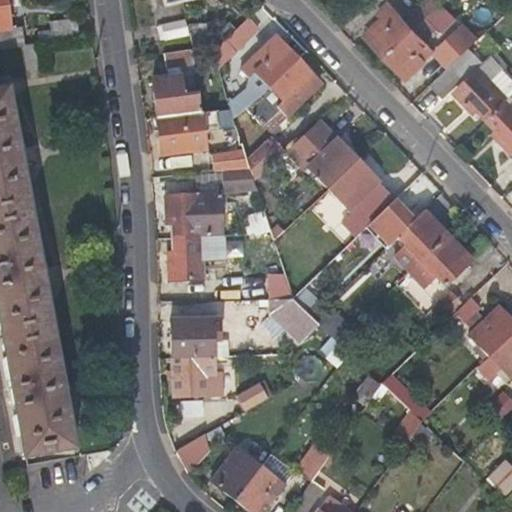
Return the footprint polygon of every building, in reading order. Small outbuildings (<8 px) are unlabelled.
[(0,0),(0,49),(20,47),(28,45),(24,23),(10,26),(5,0),(0,0)] [(445,0),(428,0),(408,20),(391,3),(377,15),(381,20),(365,34),(386,56),(416,29),(426,18),(445,0)] [(416,29),(386,56),(407,78),(435,51),(436,51),(435,50),(429,43),(432,40),(424,31),(432,24),(426,18),(416,29)] [(56,22),(57,31),(59,40),(75,37),(72,19),(56,22)] [(213,51),(216,58),(218,66),(257,30),(246,19),(213,51)] [(156,25),(157,32),(159,39),(185,33),(182,20),(156,25)] [(463,23),(439,47),(442,50),(438,54),(449,66),(450,65),(478,39),(463,23)] [(198,26),(194,26),(190,27),(194,49),(209,49),(209,27),(198,26)] [(255,73),(269,87),(297,60),(275,38),(240,70),(249,79),(255,73)] [(33,44),(28,45),(20,47),(24,71),(37,69),(33,44)] [(164,55),(164,62),(165,69),(191,68),(190,53),(164,55)] [(320,84),(297,60),(269,87),(262,94),(276,109),(293,94),(301,103),(320,84)] [(431,83),(437,89),(442,95),(461,76),(450,65),(449,66),(431,83)] [(490,80),(508,99),(511,94),(511,77),(503,67),(490,80)] [(486,119),(508,99),(490,80),(478,68),(452,93),(472,114),(476,109),(486,119)] [(155,118),(197,113),(200,112),(198,93),(179,95),(177,76),(151,79),(155,118)] [(6,88),(0,88),(0,333),(22,458),(71,450),(37,258),(6,88)] [(242,99),(245,103),(249,107),(259,97),(252,90),(242,99)] [(495,129),(493,131),(491,133),(508,151),(511,147),(511,102),(508,99),(486,119),(495,129)] [(227,111),(200,111),(200,128),(228,128),(227,111)] [(160,154),(182,151),(205,149),(202,128),(199,128),(197,113),(155,118),(160,154)] [(328,192),(358,164),(318,124),(286,154),(305,173),(308,170),(328,192)] [(252,171),(255,182),(282,157),(268,143),(249,161),(252,171)] [(220,172),(227,172),(252,171),(249,161),(244,145),(223,147),(223,158),(219,158),(220,172)] [(395,202),(358,164),(328,192),(366,230),(371,226),(395,202)] [(252,171),(227,172),(227,189),(257,188),(255,182),(252,171)] [(172,238),(219,235),(221,235),(219,194),(165,198),(166,225),(172,225),(172,238)] [(410,218),(395,202),(371,226),(389,245),(395,240),(413,222),(410,218)] [(410,218),(413,222),(395,240),(417,263),(418,264),(446,237),(429,220),(420,209),(410,218)] [(266,215),(259,217),(253,219),(257,237),(271,233),(266,215)] [(168,252),(168,266),(169,280),(200,278),(199,259),(220,258),(219,235),(172,238),(173,251),(168,252)] [(462,253),(446,237),(418,264),(440,286),(460,267),(455,260),(462,253)] [(267,293),(290,290),(284,273),(264,280),(267,293)] [(273,337),(273,345),(274,353),(289,352),(318,324),(293,300),(290,290),(267,293),(270,306),(287,323),(273,337)] [(434,310),(439,315),(444,320),(460,304),(450,294),(434,310)] [(487,356),(511,332),(511,326),(496,309),(485,319),(467,301),(454,314),(472,332),(468,336),(487,356)] [(216,319),(205,319),(194,320),(194,321),(168,321),(168,358),(212,356),(211,338),(216,338),(216,319)] [(336,342),(340,345),(344,349),(360,333),(353,326),(336,342)] [(511,374),(511,332),(487,356),(488,357),(508,378),(511,374)] [(367,393),(373,383),(341,353),(326,373),(360,403),(367,393)] [(212,356),(168,358),(169,397),(219,396),(219,371),(212,371),(212,356)] [(304,382),(321,373),(312,356),(295,364),(304,382)] [(376,380),(374,381),(373,383),(367,393),(374,398),(382,385),(376,380)] [(254,382),(232,395),(240,410),(263,397),(254,382)] [(495,422),(504,413),(511,406),(511,403),(503,395),(485,411),(495,422)] [(200,400),(176,401),(177,417),(200,416),(200,400)] [(404,444),(412,433),(420,422),(409,412),(392,435),(404,444)] [(201,434),(172,451),(186,471),(213,451),(201,434)] [(293,467),(301,473),(309,479),(328,450),(312,438),(293,467)] [(219,486),(233,497),(257,464),(234,447),(213,474),(222,482),(219,486)] [(251,511),(261,511),(282,483),(257,464),(233,497),(251,511)] [(501,495),(506,490),(511,485),(496,469),(486,479),(501,495)] [(209,479),(219,486),(222,482),(213,474),(209,479)] [(302,511),(313,497),(302,489),(286,511),(302,511)] [(350,511),(328,496),(316,511),(350,511)] [(489,508),(494,511),(497,511),(500,508),(493,502),(489,508)]
